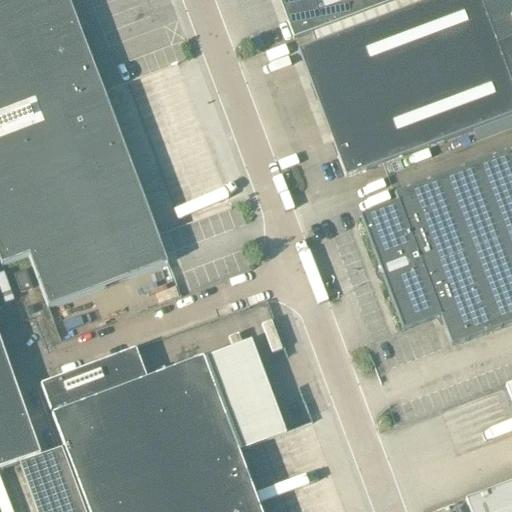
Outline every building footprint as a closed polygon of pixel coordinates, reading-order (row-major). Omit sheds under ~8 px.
[(67,0),(0,0),(0,264),(1,267),(28,257),(48,310),(167,265),(67,0)] [(312,34),(403,0),(298,0),(304,15),(286,22),(293,42),(312,34)] [(511,0),(403,0),(312,34),(316,45),(298,52),(345,180),(511,116),(511,0)] [(511,150),(394,195),(397,204),(359,218),(378,268),(381,266),(387,282),(384,283),(402,332),(441,319),(451,347),(511,323),(511,150)] [(20,294),(32,290),(25,272),(14,276),(20,294)] [(0,470),(39,457),(0,344),(0,470)] [(135,351),(40,386),(87,511),(259,511),(202,360),(146,381),(135,351)] [(469,511),(511,511),(511,483),(465,501),(469,511)]
